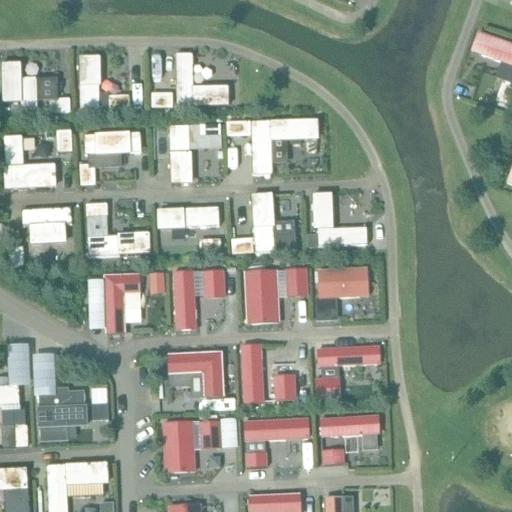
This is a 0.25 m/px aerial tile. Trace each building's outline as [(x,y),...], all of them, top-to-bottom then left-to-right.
[(511,46),(478,35),(470,55),(500,65),(509,68),(510,67),(511,68),(511,46)] [(193,56),(176,57),(176,110),(229,109),(229,89),(193,89),(193,56)] [(100,59),(79,60),(81,114),(99,113),(99,96),(98,89),(101,89),(100,59)] [(21,66),(1,66),(2,106),(20,105),(21,111),(38,111),(37,103),(37,81),(21,81),(21,66)] [(502,83),(495,103),(510,108),(511,101),(511,86),(504,83),(502,83)] [(172,95),(151,96),(151,111),(173,110),(172,95)] [(129,97),(108,98),(109,113),(130,112),(129,97)] [(58,103),(48,103),(49,116),(54,116),(69,116),(70,116),(70,101),(58,101),(58,103)] [(316,122),(252,124),(253,177),(272,177),(271,143),(316,142),(316,122)] [(247,124),(226,124),(227,139),(247,139),(247,124)] [(189,128),(169,128),(171,186),(189,186),(188,155),(189,155),(189,152),(189,128)] [(71,133),(56,133),(57,155),(72,154),(71,133)] [(94,138),(84,138),(85,158),(88,158),(121,156),(121,157),(131,156),(141,155),(140,135),(130,136),(130,134),(94,136),(94,138)] [(5,170),(3,170),(4,193),(56,190),(55,167),(23,169),(21,138),(3,139),(5,170)] [(88,167),(79,167),(80,189),(95,188),(95,171),(94,166),(88,167)] [(272,196),(252,197),(255,255),(275,254),(273,229),(275,229),(274,225),(272,196)] [(332,196),(312,197),(313,233),(317,233),(318,250),(367,248),(366,230),(334,231),(332,196)] [(219,210),(157,213),(158,232),(185,231),(185,230),(219,228),(219,210)] [(71,211),(22,213),(23,230),(29,230),(29,228),(65,226),(65,228),(72,227),(71,211)] [(274,225),(275,229),(273,229),(275,254),(296,252),(294,223),(274,225)] [(108,240),(88,241),(89,260),(151,257),(149,235),(117,237),(117,239),(108,240)] [(316,237),(306,238),(307,251),(317,250),(316,237)] [(23,250),(8,250),(9,271),(24,270),(23,250)] [(367,270),(317,273),(318,300),(337,299),(337,301),(369,300),(367,270)] [(277,272),(243,274),(246,328),(280,327),(279,301),(277,273),(277,272)] [(224,273),(202,274),(203,298),(204,302),(225,301),(224,273)] [(193,274),(172,275),(176,334),(197,333),(195,299),(193,275),(193,274)] [(140,277),(103,278),(104,338),(126,337),(125,326),(125,298),(140,297),(140,277)] [(261,347),(240,348),(243,408),(264,407),(261,347)] [(380,349),(316,352),(317,371),(321,370),(339,369),(381,367),(380,349)] [(222,354),(167,356),(168,378),(192,377),(202,377),(203,401),(224,400),(222,354)] [(327,381),(314,382),(315,403),(317,403),(328,403),(327,381)] [(0,408),(19,407),(18,388),(0,388),(0,408)] [(296,388),(273,390),(274,404),(296,402),(296,388)] [(39,410),(37,410),(37,431),(88,429),(87,408),(85,408),(84,393),(69,394),(68,390),(58,391),(56,391),(56,395),(38,396),(39,410)] [(107,391),(91,391),(92,408),(97,407),(108,407),(107,391)] [(379,418),(320,422),(321,441),(362,438),(377,437),(380,437),(379,418)] [(309,421),(243,424),(244,445),(245,445),(265,444),(310,442),(309,421)] [(193,424),(162,426),(165,477),(196,475),(193,424)] [(220,424),(199,425),(200,439),(221,438),(220,424)] [(343,452),(322,453),(323,468),(344,466),(343,452)] [(267,455),(245,456),(246,471),(267,470),(267,455)] [(108,465),(46,469),(48,511),(67,511),(67,500),(67,489),(103,487),(109,487),(108,465)] [(28,511),(27,471),(0,472),(0,493),(4,494),(4,511),(28,511)] [(301,511),(301,496),(248,498),(248,511),(301,511)] [(343,511),(343,500),(323,500),(323,511),(343,511)]
